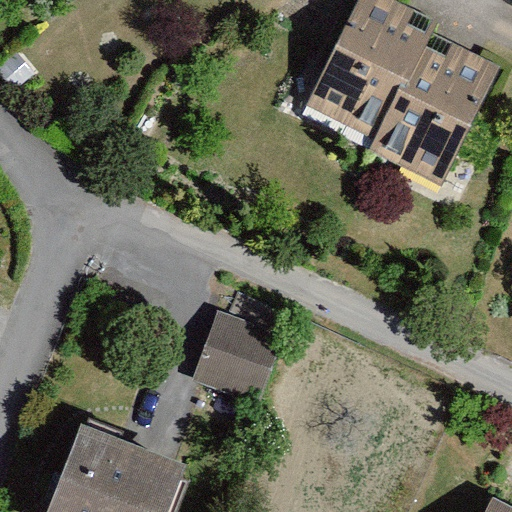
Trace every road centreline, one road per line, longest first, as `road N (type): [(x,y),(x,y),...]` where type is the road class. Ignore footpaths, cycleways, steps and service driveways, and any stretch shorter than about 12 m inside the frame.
road 1 (residential): [(511,403),(62,196)]
road 2 (residential): [(0,370),(62,196)]
